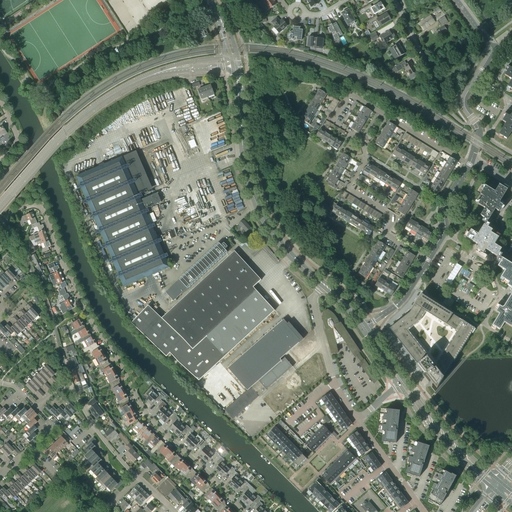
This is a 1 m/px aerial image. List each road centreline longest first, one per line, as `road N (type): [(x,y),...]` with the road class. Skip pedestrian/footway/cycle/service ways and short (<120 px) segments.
road 1 (residential): [(240,511),(154,422),(86,320),(42,208),(2,217)]
road 2 (secondary): [(323,283),(271,233),(253,196),(235,66)]
road 3 (tertiary): [(0,205),(67,130),(161,73)]
road 4 (residential): [(425,262),(386,235),(395,218),(348,187),(364,154),(359,139),(333,123)]
road 5 (residential): [(71,386),(45,300),(2,217)]
road 6 (residential): [(467,164),(350,95),(333,123)]
